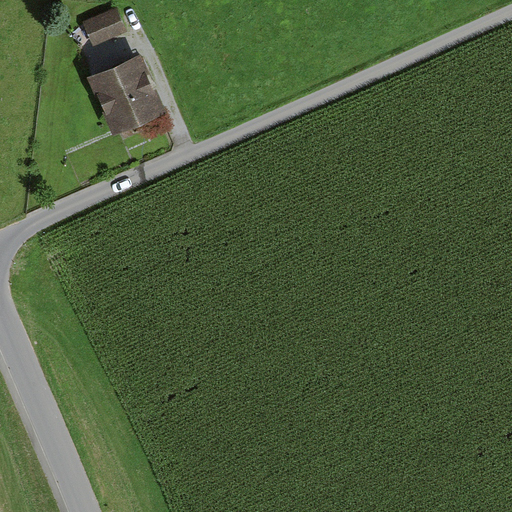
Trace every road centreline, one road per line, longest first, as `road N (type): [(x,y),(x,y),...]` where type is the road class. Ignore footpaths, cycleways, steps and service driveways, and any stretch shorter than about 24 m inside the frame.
road 1 (residential): [(511,9),(0,238)]
road 2 (unclassified): [(85,511),(0,309)]
